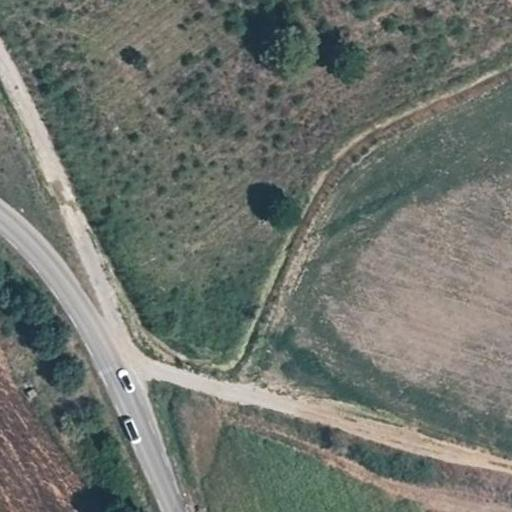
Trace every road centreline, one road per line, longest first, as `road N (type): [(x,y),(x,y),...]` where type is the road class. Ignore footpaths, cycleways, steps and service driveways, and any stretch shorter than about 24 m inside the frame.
road 1 (track): [(123,383),(204,384),(511,475)]
road 2 (tertiary): [(178,511),(84,306),(21,224),(0,211)]
road 3 (track): [(84,306),(91,273),(0,69)]
